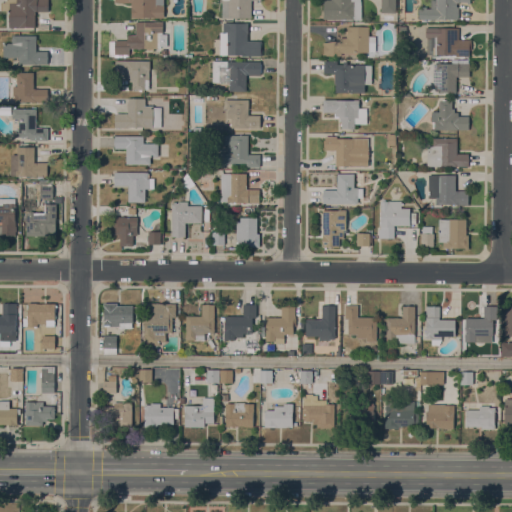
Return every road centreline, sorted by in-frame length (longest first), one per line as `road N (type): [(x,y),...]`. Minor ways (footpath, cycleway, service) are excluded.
road 1 (tertiary): [(76,511),(84,0)]
road 2 (residential): [(511,271),(0,270)]
road 3 (primary): [(189,473),(511,476)]
road 4 (residential): [(292,271),(294,0)]
road 5 (residential): [(503,271),(505,0)]
